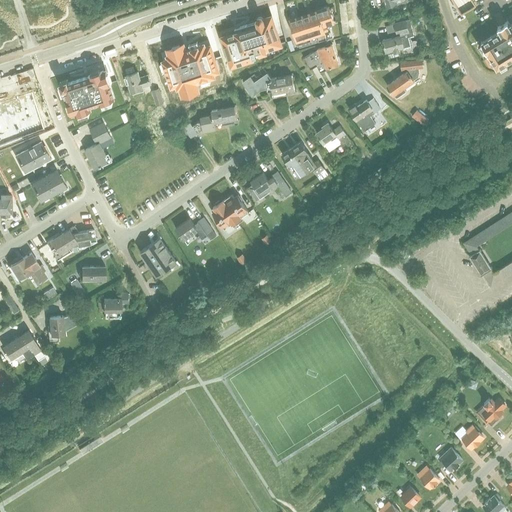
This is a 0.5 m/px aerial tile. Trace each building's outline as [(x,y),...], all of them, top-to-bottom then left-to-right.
[(409,0),(383,0),(386,9),(396,5),(395,3),(402,0),(403,0),(404,2),(409,0)] [(333,21),(329,7),(290,19),(297,41),(317,35),(319,40),(332,36),(330,29),(329,29),(327,23),(333,21)] [(428,8),(420,10),(422,17),(430,15),(428,8)] [(230,39),(224,41),(231,65),(251,59),(251,58),(250,56),(252,55),(257,54),(256,51),(258,50),(259,53),(267,51),(266,49),(280,44),(271,16),(263,18),(263,19),(264,23),(256,26),(248,28),(246,24),(237,27),(233,29),(234,33),(229,35),(230,39)] [(397,36),(382,40),(385,52),(393,50),(394,52),(412,47),(410,37),(413,36),(410,26),(409,19),(394,23),(397,36)] [(499,31),(481,42),(497,68),(511,58),(511,22),(509,24),(507,21),(505,22),(499,26),(497,27),(499,31)] [(338,63),(332,43),(318,48),(303,57),(310,69),(317,65),(315,63),(320,60),(323,59),(326,66),(338,63)] [(168,59),(163,60),(163,63),(166,72),(171,86),(176,85),(177,88),(179,87),(181,92),(185,91),(193,88),(197,87),(196,82),(200,80),(209,78),(214,76),(213,73),(218,71),(217,68),(219,68),(216,59),(215,60),(210,45),(205,47),(204,44),(198,45),(190,48),(189,49),(190,52),(187,53),(186,49),(185,50),(184,45),(179,46),(179,45),(171,47),(172,49),(167,50),(169,55),(167,56),(168,59)] [(417,76),(418,72),(418,67),(422,66),(422,64),(421,59),(401,61),(402,69),(405,68),(405,71),(386,85),(393,95),(393,94),(394,97),(396,97),(405,92),(405,90),(403,88),(413,81),(412,80),(417,76)] [(103,68),(60,84),(71,113),(114,97),(103,68)] [(126,77),(125,77),(126,84),(128,83),(130,90),(142,87),(142,85),(149,83),(147,75),(139,77),(138,72),(126,75),(126,77)] [(287,93),(294,92),(291,74),(270,78),(266,73),(262,75),(253,82),(250,76),(244,80),(251,91),(258,87),(270,85),(272,92),(287,89),(287,93)] [(156,103),(163,100),(158,87),(151,90),(156,103)] [(30,89),(0,99),(0,143),(46,126),(30,89)] [(355,102),(347,107),(364,131),(375,123),(369,115),(380,108),(373,98),(367,102),(365,99),(357,105),(355,102)] [(227,123),(237,121),(234,105),(210,110),(212,115),(200,118),(200,119),(192,126),(197,133),(202,129),(203,131),(215,128),(214,121),(226,119),(227,123)] [(418,111),(412,117),(423,126),(429,120),(418,111)] [(103,155),(105,154),(101,147),(113,142),(102,122),(89,130),(96,143),(85,149),(94,167),(106,161),(103,155)] [(197,133),(192,126),(189,122),(183,127),(191,137),(197,133)] [(349,139),(339,124),(332,129),(327,122),(322,125),(323,127),(316,132),(324,144),(328,150),(340,141),(342,144),(349,139)] [(316,174),(324,168),(317,159),(313,162),(307,152),(300,141),(281,154),(289,164),(290,163),(299,176),(311,168),(316,174)] [(40,142),(28,148),(36,163),(48,157),(40,142)] [(382,156),(392,149),(387,142),(377,149),(382,156)] [(28,148),(15,155),(23,170),(36,163),(28,148)] [(56,170),(44,177),(52,192),(56,190),(57,192),(67,186),(66,184),(65,184),(64,185),(56,170)] [(253,184),(249,187),(257,199),(261,196),(259,193),(266,188),(267,190),(273,187),(276,191),(280,188),(285,196),(291,192),(277,170),(271,174),(272,176),(268,179),(263,172),(250,180),(253,184)] [(44,177),(32,184),(40,199),(52,192),(44,177)] [(16,183),(11,186),(14,192),(19,189),(16,183)] [(8,212),(11,212),(11,194),(6,194),(1,194),(1,199),(0,198),(0,211),(1,212),(2,217),(9,216),(8,212)] [(232,194),(222,200),(236,221),(238,223),(243,220),(241,218),(249,212),(241,200),(242,200),(238,194),(234,196),(232,194)] [(330,197),(321,203),(325,208),(334,201),(330,197)] [(216,205),(213,207),(216,211),(213,213),(224,229),(231,224),(233,227),(238,223),(236,221),(222,200),(221,199),(215,203),(216,205)] [(471,254),(468,256),(481,275),(483,273),(491,285),(511,270),(511,211),(464,242),(471,254)] [(189,218),(176,228),(184,239),(196,231),(201,227),(206,234),(213,229),(204,217),(198,221),(199,222),(194,225),(189,218)] [(47,243),(57,259),(71,251),(68,247),(71,245),(72,247),(91,243),(90,242),(96,241),(94,229),(78,231),(74,225),(47,243)] [(266,235),(261,238),(266,245),(271,241),(266,235)] [(157,275),(176,262),(160,239),(141,252),(157,275)] [(43,246),(37,249),(41,258),(48,255),(43,246)] [(29,271),(36,282),(36,283),(46,277),(38,265),(39,265),(31,252),(22,257),(21,256),(15,260),(16,261),(10,265),(18,278),(29,271)] [(243,253),(237,256),(241,264),(246,260),(243,253)] [(81,279),(105,279),(105,265),(81,266),(81,279)] [(78,295),(84,291),(76,279),(70,283),(78,295)] [(47,299),(56,293),(53,288),(44,294),(47,299)] [(128,303),(128,291),(121,291),(121,299),(104,299),(104,310),(105,310),(105,317),(119,317),(119,310),(121,310),(121,303),(128,303)] [(8,294),(3,297),(8,305),(13,302),(8,294)] [(49,326),(47,326),(48,335),(64,334),(64,331),(75,325),(81,321),(74,310),(67,313),(68,315),(66,315),(63,316),(62,315),(48,316),(49,326)] [(43,354),(28,330),(2,345),(10,358),(10,357),(21,351),(25,358),(33,353),(36,358),(43,354)] [(40,365),(35,368),(38,374),(43,370),(40,365)] [(486,416),(484,419),(487,422),(490,420),(494,416),(495,417),(502,411),(501,409),(505,405),(503,403),(503,402),(501,400),(501,401),(498,398),(494,402),(491,399),(490,400),(488,398),(484,403),(485,405),(484,405),(487,409),(483,413),(486,416)] [(463,438),(460,440),(463,443),(465,441),(472,448),(483,437),(478,431),(479,430),(475,426),(474,427),(472,425),(466,430),(468,432),(463,438)] [(447,454),(441,460),(444,463),(451,470),(455,466),(456,467),(460,463),(459,462),(462,459),(453,449),(451,447),(445,452),(447,454)] [(420,480),(424,484),(425,483),(429,488),(432,485),(433,486),(437,482),(436,481),(439,478),(429,468),(422,475),(420,472),(417,474),(420,477),(421,479),(420,480)] [(408,490),(401,496),(410,506),(420,497),(411,487),(410,487),(408,485),(405,487),(408,490)] [(501,511),(507,506),(500,499),(502,497),(498,492),(495,494),(491,498),(490,497),(486,501),(487,502),(484,505),(490,511),(495,511),(499,509),(501,511)]
